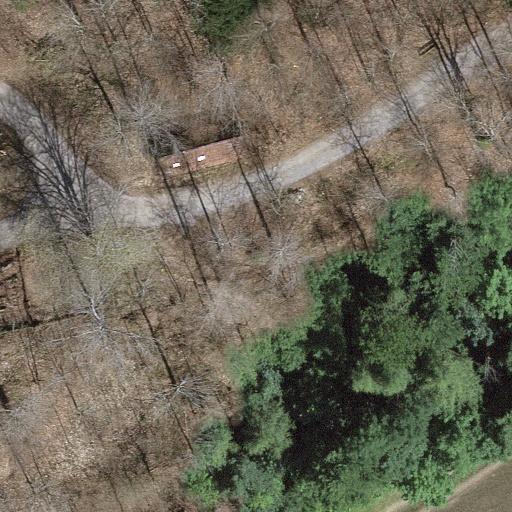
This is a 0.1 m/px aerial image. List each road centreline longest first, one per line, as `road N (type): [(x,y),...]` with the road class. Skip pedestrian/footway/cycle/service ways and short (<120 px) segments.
road 1 (track): [(72,221),(184,212),(329,161),(511,28)]
road 2 (track): [(125,212),(156,255),(210,286),(252,286),(511,191)]
road 3 (track): [(0,110),(46,151),(72,221),(0,233)]
road 4 (track): [(405,511),(511,440)]
